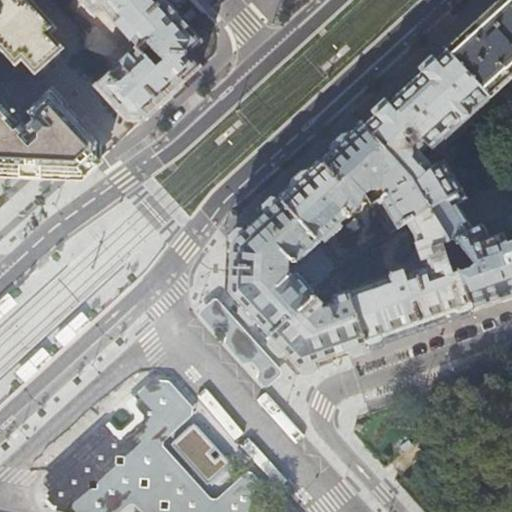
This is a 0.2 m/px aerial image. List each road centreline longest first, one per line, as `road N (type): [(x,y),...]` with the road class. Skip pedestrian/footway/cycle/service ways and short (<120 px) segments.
road 1 (residential): [(0,418),(139,291),(222,193),(433,0)]
road 2 (residential): [(270,60),(181,145),(67,226),(2,285)]
road 3 (residential): [(398,511),(329,436),(325,403),(511,331)]
